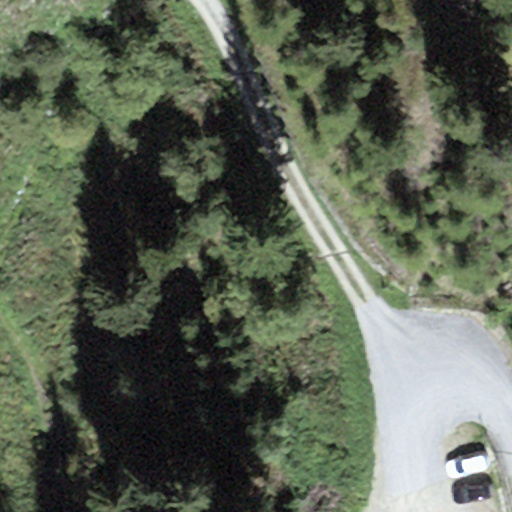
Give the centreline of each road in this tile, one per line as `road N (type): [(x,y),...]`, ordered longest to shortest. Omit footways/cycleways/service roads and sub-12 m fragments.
road 1 (track): [(394,348),(271,132),(221,0)]
road 2 (unclassified): [(409,511),(408,425),(394,348),(444,347),(483,364),(511,423)]
